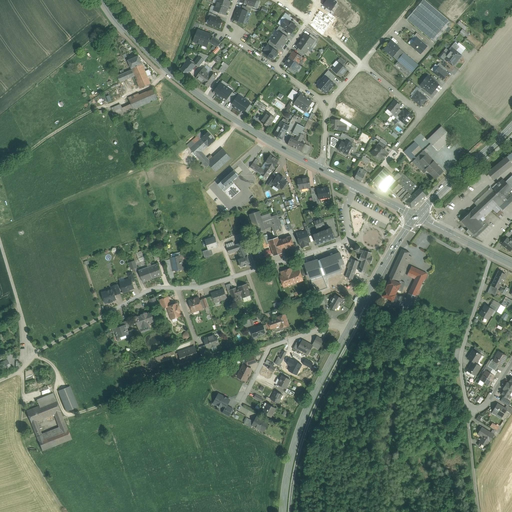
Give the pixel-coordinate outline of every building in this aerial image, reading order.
[(226,0),(217,0),(216,4),(228,8),(230,2),(226,0)] [(425,0),(422,0),(407,19),(435,43),(452,23),(425,0)] [(228,8),(216,4),(214,10),(225,15),(228,8)] [(241,9),(238,8),(234,20),(243,23),(247,12),(241,9)] [(216,18),(211,16),(210,19),(207,20),(206,23),(209,24),(219,28),(220,28),(221,25),(220,24),(222,20),(216,18)] [(296,26),(286,19),(281,26),(283,28),(292,33),(296,26)] [(461,22),(459,25),(466,30),(468,27),(461,22)] [(211,35),(198,30),(194,41),(207,46),(211,35)] [(283,34),(278,31),(274,36),(285,43),(288,38),(283,34)] [(318,40),(311,34),(309,37),(314,41),(316,42),(318,40)] [(309,37),(305,35),(301,41),(310,47),(314,41),(309,37)] [(285,43),(274,36),(271,41),(276,44),(281,48),(285,43)] [(221,43),(212,37),(210,43),(217,47),(221,43)] [(420,40),(418,38),(411,46),(420,53),(427,46),(420,40)] [(310,47),(301,41),(297,47),(299,48),(306,53),(310,47)] [(404,53),(391,41),(384,49),(395,58),(397,60),(404,53)] [(466,48),(459,42),(457,45),(460,47),(456,51),(461,55),(466,48)] [(457,45),(454,43),(451,47),(452,48),(456,51),(460,47),(457,45)] [(268,46),(267,46),(265,50),(266,51),(264,53),(272,59),(275,56),(278,53),(275,51),(268,46)] [(456,51),(452,48),(447,54),(444,52),(439,57),(443,61),(445,59),(453,66),(462,56),(461,55),(456,51)] [(303,58),(293,51),(288,57),(298,64),(303,58)] [(418,65),(404,53),(397,60),(412,72),(412,73),(418,65)] [(138,56),(128,60),(132,70),(133,73),(144,68),(142,64),(138,56)] [(199,56),(194,63),(199,66),(204,61),(204,60),(199,56)] [(298,73),(302,67),(298,64),(288,57),(284,64),(289,67),(287,69),(295,75),(297,72),(298,73)] [(397,60),(395,58),(391,63),(408,77),(412,72),(397,60)] [(188,59),(185,63),(186,64),(181,70),(187,74),(190,70),(191,71),(195,66),(192,63),(193,62),(188,59)] [(346,65),(339,59),(337,62),(339,64),(339,63),(344,67),(346,65)] [(344,67),(339,63),(339,64),(335,68),(334,67),(332,70),(340,76),(342,74),(343,75),(347,70),(344,67)] [(223,66),(222,65),(219,70),(223,74),(224,72),(227,69),(223,66)] [(433,74),(443,81),(449,74),(445,70),(439,66),(433,74)] [(204,67),(202,69),(197,75),(195,78),(196,78),(202,83),(208,74),(206,72),(207,70),(204,67)] [(144,68),(133,73),(134,76),(136,80),(140,88),(150,84),(144,68)] [(133,73),(132,70),(117,76),(120,82),(131,78),(134,76),(133,73)] [(335,76),(328,70),(324,75),(324,76),(325,76),(331,81),(335,76)] [(202,83),(208,88),(214,80),(216,76),(210,72),(208,74),(202,83)] [(331,81),(325,76),(324,76),(322,79),(321,79),(318,82),(320,84),(318,87),(326,94),(328,91),(332,87),(332,86),(334,84),(331,81)] [(424,81),(435,89),(439,85),(428,76),(424,81)] [(420,85),(431,94),(435,89),(424,81),(420,85)] [(227,87),(220,82),(219,84),(214,91),(216,93),(215,96),(219,99),(227,87)] [(233,91),(227,87),(219,99),(222,101),(224,98),(227,100),(232,92),(233,91)] [(153,89),(139,95),(138,93),(128,98),(131,104),(133,109),(157,99),(153,89)] [(296,95),(298,93),(293,89),(287,97),(292,100),(296,95)] [(418,91),(411,99),(421,106),(427,99),(423,95),(418,91)] [(295,102),(294,104),(300,108),(306,98),(301,94),(299,97),(295,102)] [(237,110),(244,99),(238,95),(237,96),(232,103),(235,105),(233,108),(237,110)] [(306,98),(300,108),(305,111),(306,111),(309,106),(312,102),(306,98)] [(244,99),(237,110),(240,113),(242,110),(245,112),(250,105),(250,103),(244,99)] [(268,113),(270,109),(257,100),(254,105),(266,114),(267,112),(268,113)] [(394,101),(388,109),(394,114),(398,108),(400,106),(394,101)] [(131,104),(122,107),(122,108),(125,113),(133,109),(131,104)] [(125,113),(122,108),(113,112),(115,117),(125,113)] [(398,108),(394,114),(392,115),(396,118),(398,115),(401,111),(398,108)] [(277,115),(270,109),(268,113),(275,118),(277,115)] [(401,118),(399,119),(406,124),(413,116),(406,111),(401,118)] [(266,114),(260,122),(268,127),(272,122),(275,118),(268,113),(267,112),(266,114)] [(339,120),(332,120),(331,128),(338,128),(338,130),(346,130),(347,125),(345,125),(345,124),(341,122),(340,122),(339,122),(339,120)] [(285,124),(281,122),(274,136),(281,139),(285,132),(286,132),(289,126),(285,124)] [(295,139),(298,141),(301,134),(303,131),(305,127),(297,124),(293,133),(297,135),(295,139)] [(442,126),(427,140),(437,151),(452,137),(442,126)] [(215,141),(208,132),(201,138),(208,146),(208,147),(215,141)] [(294,148),(298,141),(295,139),(291,137),(287,145),(294,148)] [(330,145),(335,147),(339,139),(334,137),(330,145)] [(208,146),(201,138),(189,148),(197,157),(202,152),(208,146)] [(298,141),(294,148),(301,152),(303,147),(305,144),(300,142),(298,141)] [(347,144),(342,141),(337,149),(348,155),(348,153),(350,154),(352,150),(351,149),(352,147),(350,146),(351,143),(350,142),(348,141),(347,144)] [(387,146),(379,141),(377,144),(378,145),(384,150),(387,146)] [(384,150),(378,145),(374,150),(375,152),(373,155),(380,160),(382,157),(383,158),(384,158),(385,156),(384,154),(386,151),(384,150)] [(231,158),(223,149),(209,161),(211,163),(209,165),(215,172),(231,158)] [(411,153),(407,149),(404,152),(410,159),(414,156),(411,153)] [(424,151),(416,158),(419,161),(426,154),(424,151)] [(209,161),(202,152),(197,157),(206,167),(209,165),(211,163),(209,161)] [(438,166),(426,154),(419,161),(416,158),(413,161),(424,173),(427,170),(431,174),(438,166)] [(278,161),(270,155),(265,162),(268,164),(273,168),(274,168),(278,161)] [(507,157),(487,173),(493,180),(511,164),(511,163),(510,161),(507,157)] [(256,165),(253,163),(250,167),(261,175),(264,170),(256,165)] [(264,170),(261,175),(266,178),(273,168),(268,164),(264,170)] [(438,166),(431,174),(435,179),(443,172),(438,166)] [(395,177),(385,167),(383,169),(394,179),(395,177)] [(236,180),(243,174),(237,168),(219,184),(231,197),(242,187),(236,180)] [(360,168),(354,178),(361,182),(366,172),(360,168)] [(383,169),(373,181),(385,192),(389,187),(395,181),(394,179),(383,169)] [(420,188),(400,171),(399,173),(404,179),(405,180),(404,180),(409,184),(416,192),(420,188)] [(404,179),(399,173),(395,177),(394,179),(395,181),(412,196),(412,195),(416,192),(409,184),(404,180),(405,180),(404,179)] [(281,178),(278,175),(276,178),(273,183),(275,184),(274,185),(279,189),(280,188),(282,189),(287,181),(283,179),(284,178),(282,177),(281,178)] [(272,176),(267,183),(271,186),(273,183),(276,178),(272,176)] [(297,179),(299,190),(311,188),(309,177),(302,178),(297,179)] [(499,186),(470,212),(478,221),(483,216),(484,218),(493,209),(497,205),(500,207),(507,200),(504,197),(508,193),(511,189),(511,188),(506,182),(503,179),(499,183),(501,184),(499,186)] [(412,196),(395,181),(389,187),(405,202),(412,196)] [(328,188),(321,189),(317,189),(318,194),(319,199),(319,198),(324,198),(330,197),(328,187),(328,188)] [(416,192),(412,195),(418,202),(426,195),(420,188),(416,192)] [(507,200),(500,207),(502,209),(502,210),(511,200),(511,194),(511,196),(507,200)] [(418,202),(412,195),(412,196),(405,202),(406,202),(412,208),(418,202)] [(497,205),(493,209),(497,213),(502,209),(500,207),(497,205)] [(259,211),(249,214),(255,233),(265,230),(265,228),(262,222),(259,211)] [(470,212),(461,221),(468,229),(478,221),(470,212)] [(271,217),(272,219),(274,225),(276,230),(282,228),(281,225),(279,221),(277,215),(271,217)] [(319,220),(318,217),(316,218),(317,221),(314,222),(315,225),(317,228),(324,225),(322,219),(319,220)] [(272,219),(262,222),(265,228),(274,225),(272,219)] [(468,229),(466,231),(471,237),(483,226),(480,223),(478,221),(468,229)] [(331,228),(314,235),(318,245),(334,238),(331,228)] [(306,231),(302,233),(301,232),(297,234),(300,245),(301,244),(302,247),(306,245),(308,243),(308,242),(310,241),(308,236),(306,231)] [(278,237),(269,240),(268,236),(259,239),(262,249),(267,247),(270,245),(274,256),(283,253),(282,250),(279,240),(278,237)] [(291,236),(279,240),(282,250),(294,246),(291,236)] [(215,237),(205,240),(208,250),(211,249),(218,247),(215,237)] [(511,239),(511,241),(507,238),(501,245),(510,252),(511,249),(511,239)] [(229,254),(239,251),(245,249),(243,242),(235,245),(227,248),(229,254)] [(371,253),(365,251),(360,249),(360,247),(356,245),(354,250),(356,251),(355,253),(356,253),(361,255),(359,260),(362,261),(359,271),(365,273),(368,263),(371,264),(373,258),(370,257),(371,253)] [(208,250),(203,252),(205,258),(213,255),(211,249),(208,250)] [(245,249),(239,251),(241,258),(247,255),(245,249)] [(402,249),(388,278),(390,279),(396,282),(409,255),(410,253),(402,249)] [(192,253),(182,255),(183,260),(185,259),(186,265),(194,263),(192,253)] [(169,258),(170,259),(172,271),(173,271),(185,269),(183,260),(182,255),(169,258)] [(241,258),(238,259),(241,267),(250,264),(247,255),(241,258)] [(409,255),(396,282),(399,283),(400,281),(412,257),(409,255)] [(329,256),(308,262),(310,268),(309,268),(311,274),(318,272),(319,273),(327,271),(327,270),(332,268),(330,262),(329,256)] [(170,259),(165,260),(168,275),(169,275),(170,279),(175,278),(173,271),(172,271),(170,259)] [(352,259),(350,264),(349,263),(347,267),(349,268),(345,277),(352,280),(359,262),(352,259)] [(135,261),(129,263),(131,269),(137,267),(135,261)] [(157,264),(148,268),(152,278),(161,275),(157,264)] [(419,270),(411,266),(409,271),(417,275),(419,270)] [(148,268),(139,271),(142,282),(152,278),(148,268)] [(299,270),(292,272),(291,269),(281,272),(282,276),(280,276),(283,283),(284,287),(303,280),(301,276),(299,270)] [(417,275),(406,298),(413,300),(414,301),(427,273),(419,270),(417,275)] [(506,275),(498,271),(494,279),(496,280),(502,282),(506,275)] [(130,279),(123,281),(123,282),(120,283),(123,293),(129,291),(129,290),(133,288),(131,282),(130,279)] [(396,282),(390,279),(386,287),(382,296),(393,301),(395,295),(398,290),(401,284),(399,283),(396,282)] [(502,282),(496,280),(494,285),(499,288),(502,282)] [(246,284),(239,287),(239,289),(241,294),(243,298),(250,295),(246,284)] [(118,285),(111,287),(112,289),(114,295),(120,293),(118,285)] [(497,289),(490,286),(487,293),(494,296),(497,289)] [(238,295),(236,290),(235,288),(233,289),(230,290),(233,299),(234,299),(239,297),(238,295)] [(112,289),(107,291),(106,293),(102,295),(105,303),(109,302),(109,303),(113,301),(112,301),(116,299),(114,295),(112,289)] [(223,289),(211,293),(212,296),(209,297),(211,303),(208,305),(208,307),(215,304),(214,303),(215,303),(227,298),(223,289)] [(343,299),(335,295),(330,305),(331,305),(330,307),(335,310),(336,308),(337,309),(343,299)] [(406,298),(395,295),(393,301),(391,305),(410,310),(413,300),(406,298)] [(167,297),(160,300),(163,308),(167,307),(170,305),(167,297)] [(199,297),(189,301),(193,312),(203,309),(203,308),(205,308),(202,299),(202,300),(200,300),(199,297)] [(155,298),(149,300),(152,307),(157,305),(155,298)] [(170,305),(167,307),(171,318),(176,317),(177,318),(181,316),(177,303),(170,305)] [(489,307),(486,305),(480,315),(488,320),(493,310),(494,310),(489,307)] [(144,312),(143,312),(143,313),(143,314),(141,315),(141,316),(138,317),(136,316),(134,317),(133,318),(134,320),(136,321),(138,326),(141,325),(142,328),(149,326),(148,323),(154,321),(155,320),(155,319),(155,318),(154,318),(153,318),(151,312),(147,314),(146,313),(145,313),(144,312)] [(285,315),(277,317),(278,319),(272,321),(274,327),(280,325),(281,328),(288,325),(285,315)] [(123,324),(116,326),(116,328),(114,329),(115,332),(117,338),(126,335),(129,334),(128,331),(127,327),(126,324),(123,325),(123,324)] [(263,325),(256,328),(256,326),(250,328),(254,337),(259,335),(259,336),(263,335),(263,334),(266,333),(263,325)] [(214,335),(207,338),(207,339),(205,340),(206,343),(205,344),(206,345),(207,348),(211,347),(216,346),(216,345),(219,344),(217,338),(215,338),(214,335)] [(317,336),(312,346),(319,349),(323,340),(317,336)] [(312,346),(303,341),(300,345),(298,348),(299,348),(308,353),(312,346)] [(206,345),(199,347),(201,354),(209,351),(207,348),(206,345)] [(484,352),(475,346),(473,350),(482,355),(484,352)] [(195,347),(179,353),(182,363),(198,357),(195,347)] [(473,350),(468,359),(473,362),(477,364),(479,361),(478,361),(481,355),(482,355),(473,350)] [(507,357),(499,352),(493,360),(493,361),(499,364),(501,366),(507,357)] [(169,353),(155,358),(157,363),(158,363),(170,359),(171,358),(169,353)] [(295,354),(288,366),(295,370),(302,357),(295,354)] [(254,356),(246,359),(247,362),(248,365),(256,362),(254,356)] [(441,367),(445,360),(441,357),(437,365),(441,367)] [(7,359),(1,363),(5,371),(6,370),(7,371),(10,370),(9,368),(11,367),(7,359)] [(499,364),(493,361),(493,360),(492,359),(488,366),(493,369),(495,370),(499,364)] [(245,366),(243,365),(237,377),(246,381),(251,369),(247,367),(248,365),(247,362),(245,366)] [(477,364),(473,362),(468,369),(471,371),(471,373),(475,375),(481,366),(477,364)] [(488,366),(486,365),(484,370),(486,371),(490,373),(493,369),(488,366)] [(490,373),(486,371),(481,379),(489,384),(494,376),(490,373)] [(290,380),(282,375),(280,380),(278,378),(275,383),(278,384),(286,389),(290,380)] [(47,385),(40,388),(42,395),(50,392),(47,385)] [(511,389),(505,385),(503,389),(504,389),(501,395),(507,399),(510,395),(511,395),(511,389)] [(77,407),(69,386),(58,391),(67,411),(77,407)] [(282,395),(276,391),(272,399),(278,403),(282,395)] [(53,393),(37,400),(39,406),(40,406),(55,399),(53,393)] [(230,400),(219,394),(214,402),(213,404),(217,406),(218,405),(221,407),(222,406),(225,408),(226,408),(227,405),(230,400)] [(510,402),(503,397),(500,401),(508,406),(510,402)] [(55,399),(40,406),(45,418),(54,414),(60,411),(55,399)] [(505,408),(497,403),(492,413),(495,415),(496,413),(502,417),(506,411),(507,409),(505,408)] [(275,408),(267,404),(263,413),(271,417),(273,413),(272,412),(275,408)] [(233,409),(227,405),(226,408),(225,408),(223,413),(229,416),(233,409)] [(39,406),(26,411),(31,423),(36,421),(45,418),(40,406),(39,406)] [(60,411),(54,414),(57,422),(64,420),(60,411)] [(268,422),(257,416),(254,421),(252,425),(256,427),(257,426),(264,430),(268,422)] [(254,421),(247,418),(244,424),(251,428),(252,425),(254,421)] [(64,420),(57,422),(59,427),(60,430),(61,433),(68,430),(64,420)] [(36,421),(31,423),(38,439),(43,437),(41,434),(36,421)] [(43,437),(60,430),(59,427),(41,434),(43,437)] [(491,432),(482,427),(478,434),(484,438),(481,443),(486,446),(489,441),(490,441),(494,435),(491,432)] [(61,433),(60,430),(43,437),(38,439),(42,451),(72,439),(68,430),(61,433)]
